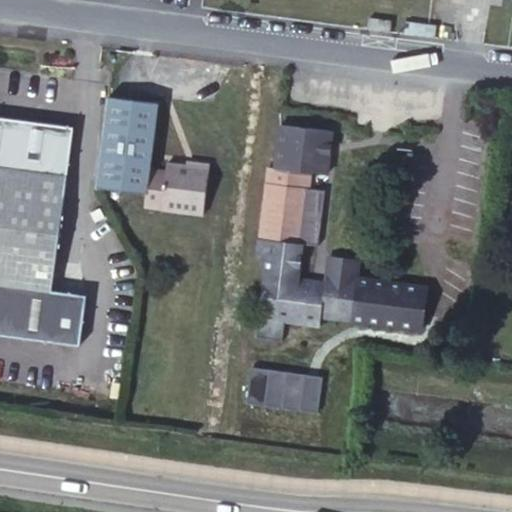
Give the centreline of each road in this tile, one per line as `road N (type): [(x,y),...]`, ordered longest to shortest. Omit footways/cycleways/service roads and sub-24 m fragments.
road 1 (residential): [(511,70),(0,2)]
road 2 (unknown): [(82,13),(61,208),(85,261),(82,356)]
road 3 (primary): [(0,468),(302,511)]
